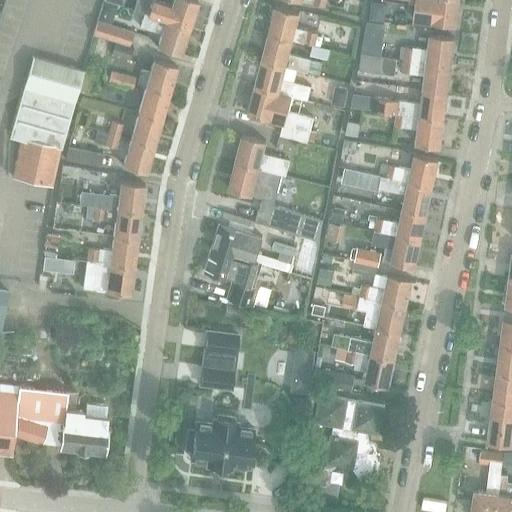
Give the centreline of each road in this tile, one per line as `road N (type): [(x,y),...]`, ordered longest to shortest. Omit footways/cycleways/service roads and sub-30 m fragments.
road 1 (residential): [(130,511),(182,168),(235,0)]
road 2 (residential): [(402,511),(491,104)]
